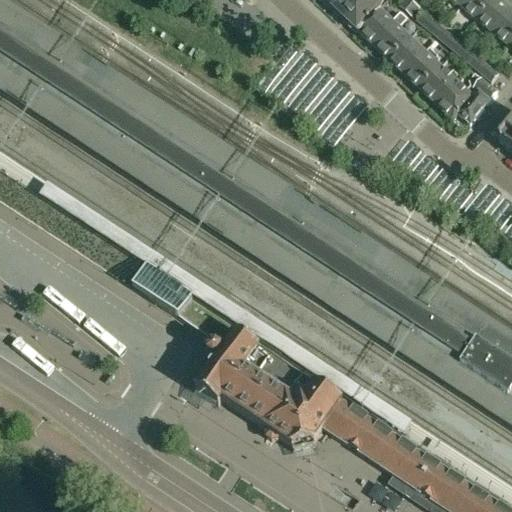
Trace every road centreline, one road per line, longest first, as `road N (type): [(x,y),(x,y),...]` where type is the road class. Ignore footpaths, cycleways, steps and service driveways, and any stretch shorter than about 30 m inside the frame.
road 1 (unclassified): [(406,115),(282,0)]
road 2 (tertiary): [(108,446),(0,369)]
